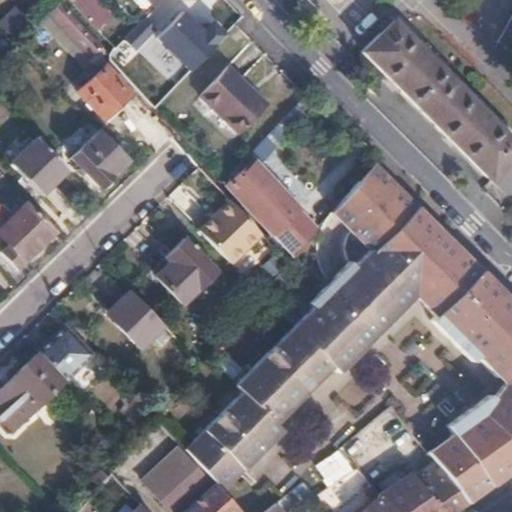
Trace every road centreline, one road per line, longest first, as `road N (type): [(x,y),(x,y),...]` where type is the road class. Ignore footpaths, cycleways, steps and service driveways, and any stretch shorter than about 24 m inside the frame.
road 1 (residential): [(511,252),(321,70),(260,0)]
road 2 (residential): [(0,333),(177,162)]
